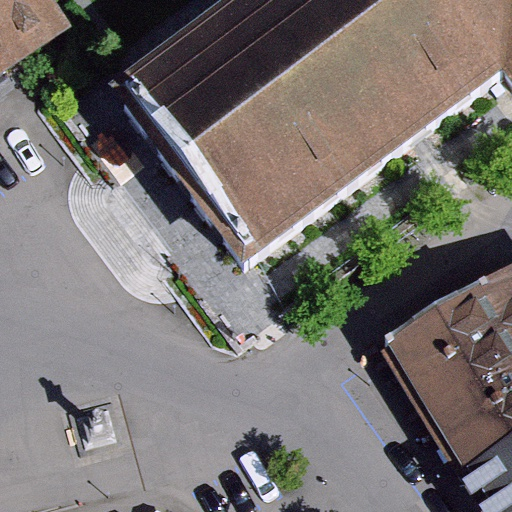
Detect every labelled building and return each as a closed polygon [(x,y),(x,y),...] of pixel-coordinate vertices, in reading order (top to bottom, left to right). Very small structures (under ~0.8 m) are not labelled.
[(72,46),(39,0),(0,0),(0,96),(5,93),(72,46)] [(511,0),(285,0),(147,101),(275,273),(501,104),(511,120),(511,0)] [(511,397),(511,276),(439,324),(381,362),(436,446),(511,397)] [(511,397),(436,446),(475,501),(511,476),(511,397)] [(0,419),(0,438),(18,509),(80,493),(56,404),(0,419)] [(511,511),(511,476),(475,501),(481,511),(511,511)]
